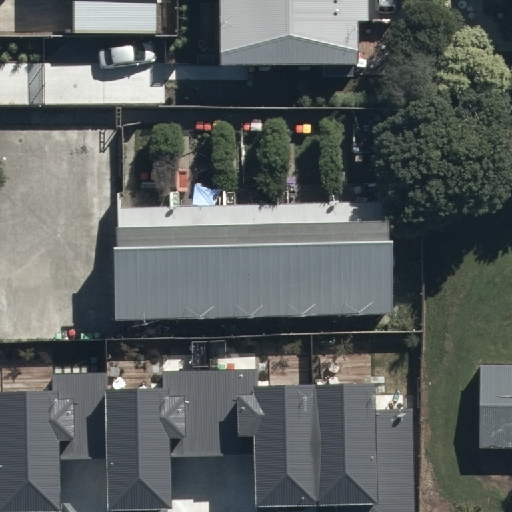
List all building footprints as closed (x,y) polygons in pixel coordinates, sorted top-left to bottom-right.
[(37,0),(38,1),(73,1),(73,34),(156,34),(155,0),(37,0)] [(218,0),(219,66),(358,65),(357,0),(218,0)] [(383,205),(118,207),(112,207),(113,318),(384,316),(383,205)] [(53,392),(0,393),(0,511),(61,510),(60,461),(107,459),(108,511),(171,509),(169,456),(256,454),(257,507),(335,504),(335,511),(415,511),(412,410),(375,411),(374,382),(256,386),(255,368),(162,370),(163,388),(107,389),(106,373),(52,374),(53,392)] [(511,368),(478,369),(479,444),(511,443),(511,368)]
